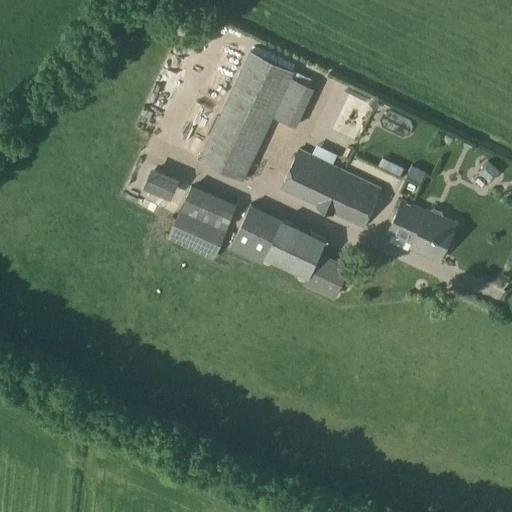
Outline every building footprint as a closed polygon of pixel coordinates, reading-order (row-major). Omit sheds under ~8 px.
[(296,70),(249,48),(197,157),(245,180),(274,116),(296,126),(314,88),(293,76),(296,70)] [(173,70),(161,65),(144,101),(157,107),(173,70)] [(173,146),(190,153),(209,111),(192,103),(173,146)] [(362,226),(377,193),(370,189),(369,182),(298,147),(278,188),(362,226)] [(119,150),(103,189),(116,194),(132,156),(119,150)] [(477,178),(492,174),(489,161),(474,165),(477,178)] [(145,163),(135,184),(161,198),(172,177),(145,163)] [(213,258),(236,203),(192,183),(168,238),(213,258)] [(405,206),(398,202),(385,230),(397,235),(401,226),(416,232),(412,240),(420,244),(418,248),(440,257),(455,222),(426,209),(426,210),(408,202),(405,206)] [(262,262),(265,256),(308,275),(302,284),(334,298),(349,265),(320,251),(325,238),(281,216),(281,217),(250,203),(229,247),(262,262)]
